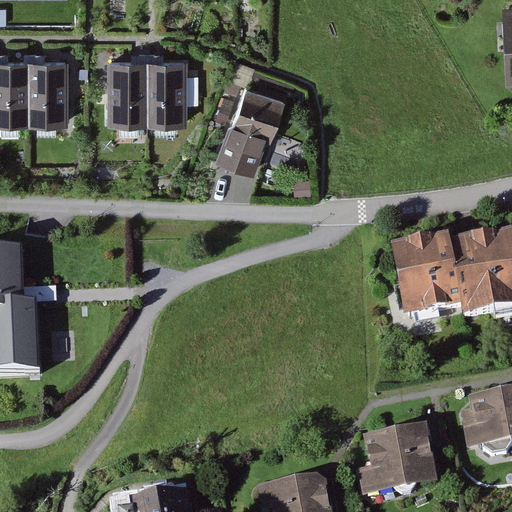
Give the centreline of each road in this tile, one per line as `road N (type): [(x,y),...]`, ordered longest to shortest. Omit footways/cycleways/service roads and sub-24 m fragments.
road 1 (residential): [(343,214),(307,246),(227,265),(169,291),(87,403),(54,434),(0,442)]
road 2 (residential): [(343,214),(0,201)]
road 3 (residential): [(329,465),(376,402),(511,376)]
road 4 (residential): [(511,189),(343,214)]
